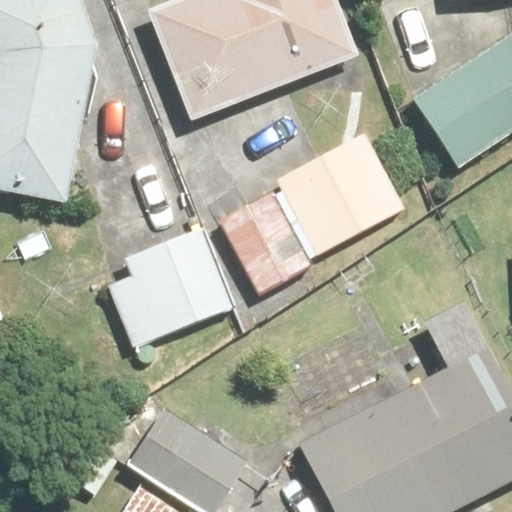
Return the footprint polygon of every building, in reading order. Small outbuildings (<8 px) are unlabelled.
[(0,0),(0,197),(80,211),(109,46),(90,0),(0,0)] [(200,0),(153,17),(192,125),(368,61),(346,0),(200,0)] [(511,49),(419,102),(467,187),(511,161),(511,49)] [(371,143),(218,226),(260,302),(412,219),(371,143)] [(138,283),(118,291),(141,354),(241,318),(212,238),(132,267),(138,283)] [(460,377),(312,450),(342,511),(483,511),(511,498),(511,371),(483,311),(439,333),(460,377)] [(242,511),(265,476),(168,415),(136,465),(210,511),(242,511)] [(134,511),(181,511),(149,490),(134,511)]
